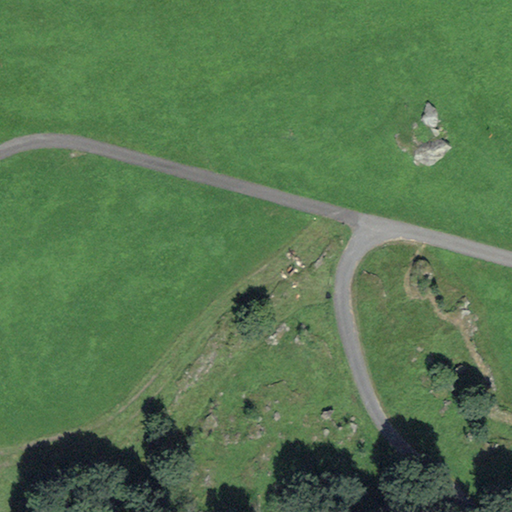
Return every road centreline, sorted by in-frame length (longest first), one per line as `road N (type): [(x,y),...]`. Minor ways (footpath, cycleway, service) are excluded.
road 1 (track): [(0,151),(24,140),(72,144),(511,258)]
road 2 (track): [(379,224),(348,258),(350,343),(387,435),(463,511)]
